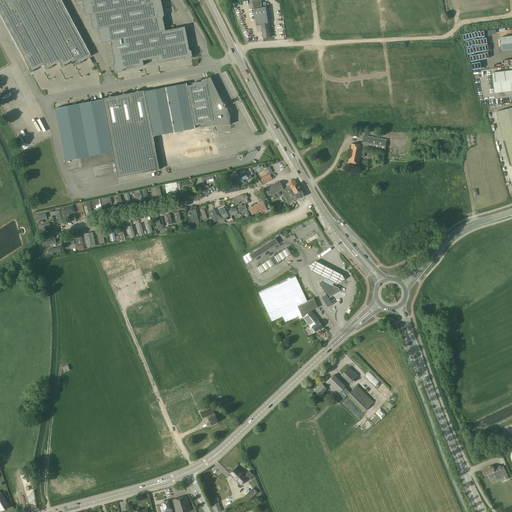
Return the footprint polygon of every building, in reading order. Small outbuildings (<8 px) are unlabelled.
[(0,0),(0,13),(15,42),(15,43),(16,44),(17,44),(28,65),(30,69),(29,69),(31,73),(32,72),(34,71),(33,70),(42,65),(44,64),(45,66),(45,67),(46,70),(50,68),(49,67),(58,62),(60,61),(61,64),(60,64),(62,67),(65,66),(65,64),(74,60),(75,59),(76,61),(78,65),(81,63),(80,62),(91,56),(75,25),(75,24),(74,22),(73,22),(61,0),(0,0)] [(122,71),(122,70),(144,65),(143,61),(157,58),(158,63),(185,57),(186,59),(191,58),(192,56),(191,51),(189,49),(185,27),(165,30),(163,16),(164,16),(161,1),(160,1),(159,0),(75,0),(75,2),(83,1),(86,16),(91,15),(93,29),(98,28),(101,43),(111,41),(115,64),(114,66),(115,71),(117,72),(122,71)] [(260,0),(257,0),(252,1),(253,8),(256,26),(261,25),(262,29),(263,38),(271,37),(265,2),(262,3),(263,7),(262,7),(260,0)] [(511,36),(500,38),(502,51),(511,49),(511,36)] [(511,90),(511,70),(492,73),(494,93),(511,90)] [(206,78),(210,102),(215,125),(231,125),(231,124),(230,124),(230,116),(227,108),(227,107),(225,108),(224,107),(225,105),(223,104),(223,102),(222,102),(211,78),(211,77),(206,78)] [(187,86),(191,106),(210,102),(206,78),(201,80),(201,81),(197,82),(197,81),(197,82),(192,83),(192,85),(187,86)] [(187,86),(186,83),(183,84),(167,87),(167,86),(164,86),(164,87),(145,91),(150,120),(153,136),(195,128),(195,126),(191,106),(187,86)] [(144,90),(144,91),(144,92),(140,92),(137,90),(135,92),(130,93),(130,94),(136,123),(150,120),(145,91),(144,90)] [(127,95),(123,93),(121,95),(117,96),(117,97),(122,126),(136,123),(130,94),(127,95)] [(113,98),(110,95),(108,98),(103,98),(103,99),(109,128),(122,126),(117,97),(113,98)] [(109,128),(103,99),(85,103),(83,101),(81,103),(79,104),(89,156),(113,152),(109,132),(109,128)] [(199,125),(200,126),(205,126),(205,125),(210,124),(210,126),(215,125),(210,102),(191,106),(195,126),(199,125)] [(74,105),(68,106),(55,109),(60,132),(65,161),(89,156),(79,104),(77,104),(75,103),(74,105)] [(511,107),(497,112),(511,165),(511,107)] [(113,152),(117,172),(118,178),(159,170),(157,157),(154,155),(153,150),(155,147),(153,136),(150,120),(136,123),(122,126),(109,128),(109,132),(113,152)] [(352,144),(348,162),(358,164),(361,148),(384,152),(387,140),(363,135),(361,145),(352,144)] [(403,136),(402,162),(410,162),(410,136),(403,136)] [(322,152),(320,153),(323,159),(331,155),(326,144),(319,147),(322,152)] [(236,177),(239,176),(236,172),(236,171),(234,172),(234,173),(231,174),(229,175),(230,178),(231,180),(234,178),(234,179),(236,178),(236,177)] [(219,181),(224,178),(223,175),(222,173),(218,175),(217,173),(215,174),(216,176),(215,176),(216,179),(217,182),(219,181)] [(273,179),(270,174),(261,178),(264,184),(273,179)] [(284,189),(281,191),(289,204),(294,201),(300,197),(301,198),(303,197),(304,196),(301,190),(297,184),(296,185),(293,180),(286,184),(288,187),(286,188),(287,188),(284,190),(284,189)] [(224,183),(224,184),(224,186),(224,187),(225,194),(239,191),(239,190),(239,188),(237,182),(236,181),(227,183),(227,181),(224,182),(224,183)] [(266,192),(266,193),(268,196),(269,196),(270,195),(271,196),(281,191),(284,189),(280,181),(275,184),(266,188),(267,189),(268,191),(266,192)] [(177,182),(165,184),(167,194),(176,192),(175,186),(177,186),(177,182)] [(239,203),(248,198),(247,195),(245,196),(245,194),(239,195),(233,199),(236,205),(239,204),(239,203)] [(103,207),(112,204),(110,197),(101,199),(103,207)] [(93,205),(91,205),(92,207),(93,207),(94,209),(96,208),(96,209),(101,208),(100,203),(99,204),(98,199),(92,200),(93,205)] [(88,213),(92,213),(89,201),(86,202),(83,203),(84,207),(87,206),(88,213)] [(263,212),(267,210),(263,202),(252,207),(252,206),(248,207),(252,215),(257,212),(262,210),(263,212)] [(67,206),(61,208),(63,216),(65,221),(69,220),(68,214),(69,214),(74,213),(72,205),(67,206)] [(239,207),(238,208),(240,213),(241,213),(242,216),(244,215),(243,213),(246,212),(246,211),(247,211),(247,210),(245,205),(242,206),(239,207)] [(219,209),(223,218),(223,219),(229,216),(224,207),(219,209)] [(232,216),(239,213),(236,208),(229,211),(232,216)] [(209,211),(214,223),(223,219),(223,218),(221,218),(221,217),(220,217),(218,215),(217,216),(214,209),(209,211)] [(190,216),(189,217),(191,224),(195,223),(196,225),(200,224),(201,224),(200,220),(199,220),(196,211),(189,213),(190,216)] [(179,212),(167,214),(169,225),(172,225),(171,222),(177,221),(177,222),(181,221),(179,212)] [(37,221),(48,217),(46,213),(35,217),(37,221)] [(149,233),(153,232),(150,220),(145,222),(149,233)] [(76,243),(75,244),(76,249),(84,248),(81,233),(77,234),(78,240),(75,240),(76,243)] [(93,236),(85,237),(87,247),(95,245),(93,236)] [(279,243),(276,238),(275,238),(272,240),(271,239),(259,247),(259,248),(250,254),(252,258),(253,260),(279,243)] [(143,272),(171,262),(162,239),(138,248),(137,245),(99,258),(107,280),(141,268),(143,272)] [(261,274),(291,255),(287,248),(257,267),(261,274)] [(316,261),(308,266),(311,271),(337,285),(345,279),(342,274),(316,261)] [(323,326),(311,311),(318,307),(314,298),(307,301),(295,276),(259,293),(272,321),(282,317),(285,323),(291,320),(299,317),(300,319),(303,318),(311,328),(312,327),(316,331),(323,326)] [(323,280),(319,283),(326,294),(325,295),(322,297),(328,307),(332,304),(330,300),(329,298),(340,291),(338,288),(323,280)] [(350,384),(358,376),(349,367),(341,375),(350,384)] [(326,383),(329,386),(337,395),(338,394),(344,400),(346,397),(349,394),(350,393),(344,388),(345,386),(334,375),(326,383)] [(327,388),(324,385),(322,384),(315,391),(320,395),(327,388)] [(348,396),(364,412),(374,402),(358,386),(348,396)] [(188,394),(184,387),(166,395),(169,402),(188,394)] [(387,413),(395,405),(391,401),(383,409),(387,413)] [(212,425),(218,422),(212,408),(201,412),(203,418),(211,415),(213,417),(209,419),(212,425)] [(492,465),(481,470),(484,476),(488,474),(490,480),(496,478),(497,480),(505,477),(506,480),(509,479),(503,466),(501,467),(502,470),(494,474),(493,474),(492,472),(495,471),(492,465)] [(236,467),(229,474),(241,485),(248,478),(247,478),(252,473),(250,471),(245,475),(243,474),(244,474),(244,473),(243,471),(242,471),(241,472),(236,467)] [(250,499),(257,493),(253,488),(246,495),(250,499)] [(9,506),(2,494),(0,494),(0,508),(1,511),(5,509),(6,508),(5,508),(9,506)] [(190,511),(191,511),(186,496),(172,500),(175,511),(190,511)] [(214,511),(216,511),(222,510),(219,501),(220,501),(218,496),(210,499),(214,511)] [(164,511),(172,511),(171,509),(172,508),(169,501),(165,502),(165,501),(163,502),(163,503),(162,503),(164,511)]
